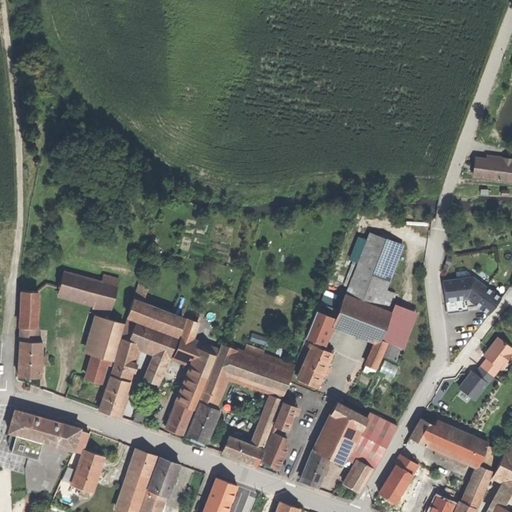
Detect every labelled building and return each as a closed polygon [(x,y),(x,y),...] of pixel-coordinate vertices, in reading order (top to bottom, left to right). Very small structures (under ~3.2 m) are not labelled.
[(486,179),(488,159),(484,159),(473,158),(471,177),(486,179)] [(486,179),(511,181),(511,161),(491,159),(488,159),(486,179)] [(479,189),(479,198),(489,197),(489,189),(479,189)] [(387,314),(395,293),(385,289),(402,246),(371,233),(346,297),(380,311),(387,314)] [(58,295),(64,273),(54,270),(48,292),(58,295)] [(117,287),(64,273),(58,295),(94,304),(93,308),(110,313),(117,287)] [(136,291),(145,295),(151,280),(142,277),(136,291)] [(444,281),(446,301),(467,298),(470,298),(471,301),(487,314),(499,296),(473,277),(457,279),(444,281)] [(144,299),(145,295),(136,291),(135,296),(144,299)] [(23,292),(21,327),(35,328),(37,293),(23,292)] [(332,306),(336,298),(325,294),(321,302),(332,306)] [(186,315),(144,299),(135,296),(127,316),(137,320),(179,335),(181,329),(186,315)] [(335,322),(370,336),(380,311),(346,297),(345,297),(335,322)] [(467,299),(467,298),(446,301),(448,314),(468,311),(467,299)] [(320,303),(315,314),(331,320),(335,310),(320,303)] [(380,311),(370,336),(379,339),(381,340),(391,315),(387,314),(380,311)] [(331,320),(315,314),(305,338),(314,342),(321,344),(331,320)] [(85,352),(95,356),(106,319),(96,316),(85,352)] [(95,356),(113,361),(124,324),(106,319),(95,356)] [(188,319),(181,336),(191,340),(198,323),(188,319)] [(137,320),(134,328),(129,342),(135,344),(157,353),(170,358),(179,335),(137,320)] [(129,342),(134,328),(127,325),(122,339),(129,342)] [(20,341),(34,342),(35,328),(21,327),(20,341)] [(199,368),(209,372),(217,350),(205,345),(191,340),(181,336),(173,357),(199,368)] [(205,345),(217,350),(221,342),(208,337),(205,345)] [(504,364),(511,355),(510,353),(511,351),(511,347),(499,337),(491,348),(484,356),(488,358),(481,367),(493,376),(500,367),(503,363),(504,364)] [(120,345),(134,349),(135,344),(129,342),(122,339),(120,345)] [(376,369),(383,355),(387,343),(381,340),(379,339),(367,366),(376,369)] [(43,343),(34,342),(20,341),(18,377),(41,378),(43,343)] [(387,343),(383,355),(394,360),(396,361),(402,349),(387,343)] [(212,407),(225,372),(234,349),(221,344),(199,402),(200,402),(212,407)] [(116,356),(130,361),(134,349),(120,345),(116,356)] [(312,346),(311,345),(310,347),(297,379),(318,387),(324,373),(327,366),(332,354),(326,352),(321,349),(319,349),(312,346)] [(262,386),(274,391),(284,394),(295,365),(246,347),(244,352),(235,376),(262,386)] [(234,349),(225,372),(235,376),(244,352),(234,349)] [(170,358),(157,353),(146,380),(159,385),(170,358)] [(388,374),(394,360),(383,355),(376,369),(388,374)] [(111,365),(113,361),(95,356),(94,360),(107,364),(111,365)] [(113,367),(126,371),(130,361),(116,356),(113,367)] [(101,384),(107,364),(94,360),(88,380),(95,382),(101,384)] [(124,380),(126,371),(113,367),(110,376),(124,380)] [(493,376),(481,367),(476,374),(473,371),(467,379),(460,388),(475,400),(493,376)] [(209,372),(199,368),(183,405),(192,409),(193,410),(209,372)] [(130,382),(124,380),(110,376),(99,410),(108,413),(119,417),(130,382)] [(172,383),(162,379),(156,395),(165,399),(172,383)] [(265,416),(253,447),(262,451),(284,394),(274,391),(265,416)] [(368,418),(367,417),(337,401),(333,410),(364,426),(368,418)] [(212,407),(200,402),(187,435),(194,438),(207,443),(220,410),(212,407)] [(277,425),(284,428),(293,406),(283,402),(272,427),(276,429),(277,425)] [(192,409),(183,405),(176,403),(166,428),(173,431),(182,434),(192,409)] [(293,406),(284,428),(287,429),(293,413),(296,414),(298,408),(293,406)] [(133,421),(142,424),(147,411),(138,408),(133,421)] [(74,451),(80,430),(80,428),(48,419),(15,410),(9,433),(13,434),(16,435),(34,439),(42,442),(74,451)] [(321,431),(333,438),(352,448),(358,437),(364,426),(333,410),(321,431)] [(368,418),(395,432),(398,426),(370,412),(367,417),(368,418)] [(358,437),(379,448),(384,451),(395,432),(368,418),(364,426),(358,437)] [(420,442),(431,424),(422,418),(401,453),(414,461),(424,444),(420,442)] [(424,444),(425,442),(438,421),(434,418),(431,424),(420,442),(424,444)] [(438,421),(425,442),(438,447),(446,451),(450,453),(460,431),(449,425),(438,421)] [(272,427),(271,432),(273,433),(281,436),(284,428),(277,425),(276,429),(272,427)] [(90,434),(80,430),(74,451),(83,453),(84,450),(90,434)] [(323,456),(333,438),(321,431),(312,451),(312,452),(323,456)] [(479,465),(487,445),(488,443),(460,431),(450,453),(467,460),(479,465)] [(269,442),(284,448),(288,439),(281,436),(273,433),(269,442)] [(29,457),(34,439),(16,435),(14,442),(11,441),(9,447),(12,448),(11,452),(29,457)] [(511,435),(503,453),(504,453),(504,452),(511,456),(511,435)] [(357,460),(369,467),(379,448),(358,437),(352,448),(348,455),(357,460)] [(262,451),(253,447),(228,438),(222,452),(256,466),(262,451)] [(352,448),(333,438),(323,456),(329,458),(341,466),(348,455),(352,448)] [(29,457),(38,459),(42,442),(34,439),(29,457)] [(287,449),(284,448),(269,442),(262,462),(269,465),(279,469),(287,449)] [(487,445),(479,465),(480,466),(492,471),(501,451),(487,445)] [(438,447),(435,454),(443,457),(446,451),(438,447)] [(384,451),(379,448),(369,467),(372,469),(374,470),(384,451)] [(83,453),(72,484),(92,492),(105,457),(95,454),(84,450),(83,453)] [(134,470),(150,475),(156,455),(141,450),(134,470)] [(450,453),(446,451),(443,457),(465,467),(467,460),(450,453)] [(323,456),(312,452),(301,480),(309,484),(317,487),(329,458),(323,456)] [(511,456),(504,452),(504,453),(493,474),(511,483),(511,456)] [(148,490),(161,495),(168,497),(180,464),(170,460),(160,457),(148,490)] [(369,467),(357,460),(343,483),(358,492),(372,469),(369,467)] [(492,471),(480,466),(465,502),(477,507),(493,471),(492,471)] [(137,511),(150,475),(134,470),(120,511),(137,511)] [(507,511),(511,504),(511,483),(507,487),(493,511),(507,511)] [(145,497),(158,501),(161,495),(148,490),(145,497)] [(154,511),(158,501),(145,497),(140,511),(154,511)] [(437,497),(430,511),(450,511),(454,504),(437,497)] [(287,504),(280,501),(275,511),(298,511),(299,508),(287,504)] [(226,511),(228,509),(219,505),(210,502),(206,511),(226,511)] [(460,502),(455,511),(475,511),(477,510),(460,502)]
